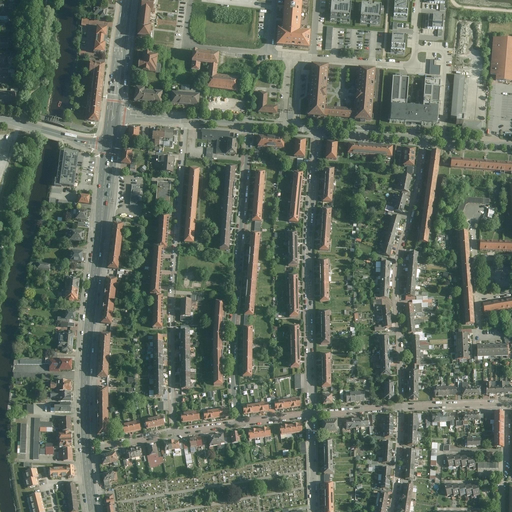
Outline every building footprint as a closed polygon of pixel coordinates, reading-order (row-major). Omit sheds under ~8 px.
[(155,13),(156,0),(143,0),(140,38),(152,39),(153,27),(152,27),(153,13),(155,13)] [(285,0),(284,28),(280,28),(278,46),(311,48),(312,31),(302,31),(304,0),(285,0)] [(409,1),(394,0),(393,18),(407,19),(409,1)] [(8,1),(0,1),(0,16),(8,16),(8,1)] [(350,3),(330,2),(329,19),(348,20),(350,3)] [(380,6),(360,4),(359,21),(379,23),(380,6)] [(108,20),(109,9),(94,8),(94,16),(100,17),(99,19),(108,20)] [(424,29),(442,31),(443,16),(425,15),(424,29)] [(106,57),(109,31),(98,30),(97,39),(95,39),(94,44),(96,44),(95,56),(106,57)] [(406,36),(391,35),(390,52),(404,54),(406,36)] [(511,81),(511,37),(493,36),(490,75),(495,75),(495,80),(509,82),(511,81)] [(8,38),(0,38),(0,48),(8,49),(8,38)] [(208,89),(239,92),(240,79),(218,77),(220,56),(195,53),(193,71),(200,72),(201,65),(210,66),(208,89)] [(3,55),(0,55),(0,68),(8,68),(8,57),(8,55),(3,55)] [(157,67),(158,57),(143,56),(142,63),(139,63),(138,73),(159,75),(160,67),(157,67)] [(435,59),(431,59),(430,74),(440,75),(440,65),(434,65),(435,59)] [(106,65),(91,63),(90,75),(95,76),(104,77),(106,65)] [(312,65),(308,116),(324,117),(324,116),(355,118),(355,119),(371,121),(375,70),(359,69),(356,110),(325,108),(328,66),(312,65)] [(8,74),(0,73),(0,84),(11,84),(10,74),(8,74)] [(464,76),(453,75),(450,117),(454,117),(454,124),(462,124),(461,130),(480,131),(481,123),(462,121),(464,76)] [(102,94),(104,77),(95,76),(92,93),(102,94)] [(400,77),(391,76),(388,125),(437,129),(441,80),(423,80),(421,109),(408,108),(409,77),(400,77)] [(11,91),(0,91),(0,102),(16,102),(15,92),(15,91),(11,91)] [(161,107),(162,95),(154,95),(144,94),(144,92),(137,91),(135,104),(161,107)] [(102,94),(92,93),(91,110),(101,111),(102,94)] [(200,107),(201,95),(173,93),(172,105),(200,107)] [(269,93),(261,93),(259,113),(278,114),(279,106),(268,105),(269,93)] [(101,111),(91,110),(90,117),(86,116),(86,123),(99,124),(101,111)] [(137,141),(138,128),(129,127),(128,141),(137,141)] [(155,133),(152,133),(151,141),(153,141),(153,145),(159,146),(160,140),(163,140),(163,130),(155,129),(155,133)] [(230,132),(201,129),(201,132),(202,132),(201,139),(217,140),(216,154),(228,155),(229,138),(230,132)] [(173,131),(163,130),(163,140),(173,141),(173,131)] [(270,147),(271,137),(258,135),(257,146),(270,147)] [(285,138),(271,137),(270,147),(284,148),(285,138)] [(239,138),(229,138),(228,155),(238,156),(239,138)] [(306,140),(296,139),(294,157),(304,158),(306,140)] [(327,159),(336,160),(337,143),(328,143),(327,159)] [(362,145),(347,144),(346,154),(361,155),(362,145)] [(377,146),(362,145),(361,155),(376,156),(377,146)] [(391,157),(392,148),(377,146),(376,156),(391,157)] [(415,148),(403,148),(402,166),(407,166),(406,174),(412,174),(415,148)] [(130,164),(131,151),(122,150),(121,163),(130,164)] [(437,175),(440,153),(431,152),(428,174),(437,175)] [(83,158),(58,154),(54,186),(78,190),(83,158)] [(159,172),(172,173),(173,158),(156,157),(155,165),(160,165),(159,172)] [(474,160),(451,158),(450,167),(473,169),(474,160)] [(497,162),(474,160),(473,169),(496,171),(497,162)] [(511,163),(497,162),(496,171),(511,172),(511,163)] [(225,167),(224,176),(234,177),(235,168),(225,167)] [(199,180),(199,169),(189,169),(188,179),(199,180)] [(333,178),(334,170),(323,169),(323,177),(333,178)] [(265,172),(255,171),(255,180),(264,180),(265,172)] [(302,182),(303,174),(293,173),(293,181),(302,182)] [(411,176),(397,174),(396,179),(400,180),(400,183),(409,184),(411,176)] [(434,198),(437,175),(428,174),(424,197),(434,198)] [(224,184),(234,185),(234,177),(224,176),(224,184)] [(323,177),(322,185),(332,186),(333,178),(323,177)] [(187,190),(198,191),(199,180),(188,179),(187,190)] [(255,180),(254,188),(263,189),(264,180),(255,180)] [(302,182),(293,181),(292,189),(301,190),(302,182)] [(156,199),(156,205),(169,206),(169,200),(171,184),(157,182),(156,199)] [(409,184),(400,183),(399,186),(395,185),(394,190),(408,192),(409,184)] [(234,185),(224,184),(223,192),(233,193),(234,185)] [(137,206),(139,186),(131,185),(130,205),(137,206)] [(332,194),(332,186),(322,185),(322,194),(332,194)] [(263,189),(254,188),(253,196),(263,197),(263,189)] [(300,198),(301,190),(292,189),(291,197),(300,198)] [(197,201),(198,191),(187,190),(186,200),(197,201)] [(222,201),(232,201),(233,193),(223,192),(222,201)] [(332,194),(322,194),(321,202),(331,202),(332,194)] [(396,199),(395,203),(404,205),(406,197),(395,194),(394,198),(396,199)] [(89,205),(90,196),(80,195),(79,199),(78,199),(77,203),(89,205)] [(253,196),(253,205),(262,206),(263,197),(253,196)] [(300,198),(291,197),(290,205),(300,206),(300,198)] [(431,221),(434,198),(424,197),(421,220),(431,221)] [(489,199),(463,197),(456,211),(462,214),(466,205),(469,203),(488,205),(489,199)] [(185,211),(196,212),(197,201),(186,200),(185,211)] [(232,201),(222,201),(222,208),(232,209),(232,201)] [(404,205),(395,203),(393,208),(386,206),(385,211),(393,214),(394,211),(402,213),(404,205)] [(262,206),(253,205),(252,212),(261,213),(262,206)] [(299,215),(300,206),(290,205),(289,214),(299,215)] [(221,217),(231,218),(232,209),(222,208),(221,217)] [(330,218),(331,210),(320,209),(320,217),(330,218)] [(87,221),(88,211),(77,210),(76,216),(73,215),(73,220),(87,221)] [(195,222),(196,212),(185,211),(184,221),(195,222)] [(251,221),(255,222),(261,222),(261,213),(252,212),(251,221)] [(298,223),(299,215),(289,214),(288,222),(298,223)] [(157,223),(168,224),(168,216),(158,215),(157,223)] [(231,218),(221,217),(220,226),(230,227),(231,218)] [(330,226),(330,218),(320,217),(319,226),(330,226)] [(427,244),(431,221),(421,220),(418,242),(427,244)] [(184,232),(194,233),(195,222),(184,221),(184,232)] [(168,224),(157,223),(157,231),(167,232),(168,224)] [(111,232),(122,233),(123,225),(112,224),(111,232)] [(220,234),(230,234),(230,227),(220,226),(220,234)] [(329,235),(330,226),(319,226),(319,234),(329,235)] [(83,243),(84,233),(71,231),(70,237),(69,236),(68,241),(83,243)] [(167,241),(167,232),(157,231),(156,240),(167,241)] [(109,246),(120,247),(122,233),(111,232),(109,246)] [(194,243),(194,233),(184,232),(183,243),(194,243)] [(458,233),(460,258),(469,258),(467,232),(458,233)] [(250,233),(250,241),(259,242),(260,233),(254,233),(250,233)] [(297,242),(297,233),(287,233),(287,242),(297,242)] [(230,234),(220,234),(219,241),(229,242),(230,234)] [(328,243),(329,235),(319,234),(318,242),(328,243)] [(167,241),(156,240),(155,247),(163,248),(166,248),(167,241)] [(218,249),(229,250),(229,242),(219,241),(218,249)] [(259,242),(250,241),(249,250),(258,250),(259,242)] [(328,251),(328,243),(318,242),(317,250),(328,251)] [(502,252),(503,242),(479,242),(479,251),(502,252)] [(511,242),(503,242),(502,252),(511,251),(511,242)] [(119,261),(120,247),(109,246),(108,260),(119,261)] [(155,247),(152,247),(151,255),(163,256),(163,248),(155,247)] [(249,250),(248,258),(258,259),(258,250),(249,250)] [(297,258),(297,250),(288,250),(288,258),(297,258)] [(82,263),(83,252),(71,251),(70,257),(68,257),(67,261),(82,263)] [(163,256),(151,255),(150,263),(162,264),(163,256)] [(258,259),(248,258),(248,266),(257,267),(258,259)] [(297,258),(288,258),(288,267),(298,266),(297,258)] [(461,279),(471,278),(469,258),(460,258),(461,279)] [(118,270),(119,261),(108,260),(107,268),(118,270)] [(317,269),(328,269),(328,261),(317,261),(317,269)] [(162,264),(150,263),(150,271),(161,272),(162,264)] [(248,266),(247,274),(257,274),(257,267),(248,266)] [(317,269),(317,277),(328,277),(328,269),(317,269)] [(161,272),(150,271),(149,280),(161,280),(161,272)] [(257,274),(247,274),(246,282),(256,283),(257,274)] [(288,284),(298,284),(298,275),(288,276),(288,284)] [(328,285),(328,277),(317,277),(317,285),(328,285)] [(67,278),(66,289),(79,291),(80,279),(67,278)] [(471,278),(461,279),(463,303),(472,302),(471,278)] [(116,289),(117,280),(106,279),(104,288),(116,289)] [(161,280),(149,280),(149,287),(160,288),(161,280)] [(246,282),(246,291),(255,291),(256,283),(246,282)] [(298,284),(288,284),(288,292),(298,292),(298,284)] [(317,285),(317,294),(328,293),(328,285),(317,285)] [(148,296),(152,296),(159,296),(160,288),(149,287),(148,296)] [(104,288),(103,302),(114,303),(116,289),(104,288)] [(79,291),(66,289),(65,300),(77,302),(79,291)] [(255,291),(246,291),(245,299),(254,300),(255,291)] [(298,300),(298,292),(288,292),(289,300),(298,300)] [(329,302),(328,293),(317,294),(317,302),(329,302)] [(162,305),(162,296),(159,296),(152,296),(151,304),(162,305)] [(180,300),(179,306),(190,306),(196,307),(196,302),(203,302),(203,296),(190,296),(190,301),(180,300)] [(245,299),(244,307),(254,308),(254,300),(245,299)] [(298,300),(289,300),(289,309),(298,309),(298,300)] [(103,302),(101,315),(113,316),(114,303),(103,302)] [(474,324),(472,302),(463,303),(464,325),(474,324)] [(507,311),(505,302),(482,305),(484,314),(507,311)] [(214,303),(213,311),(224,311),(224,304),(214,303)] [(151,304),(151,315),(162,315),(162,305),(151,304)] [(190,306),(179,306),(179,318),(180,318),(180,322),(191,322),(191,318),(190,318),(190,306)] [(254,308),(244,307),(243,316),(244,316),(250,317),(253,317),(254,308)] [(299,318),(298,309),(289,309),(289,318),(299,318)] [(75,322),(77,313),(66,311),(65,320),(75,322)] [(213,319),(223,320),(224,311),(213,311),(213,319)] [(329,321),(329,312),(318,312),(318,321),(329,321)] [(100,324),(112,325),(113,316),(101,315),(100,324)] [(223,320),(213,319),(212,327),(223,328),(223,320)] [(390,321),(381,322),(381,325),(374,326),(374,331),(384,330),(384,328),(391,328),(390,321)] [(212,336),(222,337),(223,328),(212,327),(212,336)] [(243,327),(243,336),(252,336),(252,327),(249,327),(243,327)] [(289,335),(299,335),(299,327),(289,327),(289,335)] [(329,328),(318,328),(318,337),(329,336),(329,328)] [(59,335),(58,343),(73,344),(74,334),(63,333),(63,336),(59,335)] [(110,346),(110,335),(100,334),(99,345),(110,346)] [(222,337),(212,336),(211,346),(222,346),(222,337)] [(243,336),(243,344),(252,344),(252,336),(243,336)] [(329,336),(318,337),(318,345),(329,345),(329,336)] [(290,351),(300,351),(299,342),(290,342),(290,351)] [(72,354),(73,344),(58,343),(58,349),(62,349),(62,353),(72,354)] [(109,358),(110,346),(99,345),(98,357),(109,358)] [(300,360),(300,351),(290,351),(290,360),(300,360)] [(242,352),(242,360),(252,361),(252,352),(242,352)] [(222,353),(211,353),(212,362),(222,362),(222,353)] [(330,363),(330,355),(321,355),(321,363),(330,363)] [(108,370),(109,358),(98,357),(97,369),(108,370)] [(72,372),(72,361),(60,361),(60,359),(50,359),(49,365),(49,372),(60,372),(72,372)] [(252,361),(242,360),(242,369),(252,369),(252,361)] [(300,369),(300,360),(290,360),(290,369),(300,369)] [(212,371),(222,370),(222,362),(212,362),(212,371)] [(321,363),(321,371),(330,371),(330,363),(321,363)] [(107,378),(108,370),(97,369),(96,378),(107,378)] [(252,369),(242,369),(242,378),(251,378),(252,369)] [(222,370),(212,371),(212,379),(222,378),(222,370)] [(330,379),(330,371),(321,371),(321,379),(330,379)] [(212,387),(222,386),(222,378),(212,379),(212,387)] [(330,379),(321,379),(321,387),(330,387),(330,379)] [(71,392),(71,382),(59,382),(59,383),(56,383),(51,383),(50,390),(55,390),(55,392),(71,392)] [(386,383),(383,383),(383,392),(393,391),(393,383),(390,383),(389,383),(388,382),(387,382),(386,383)] [(97,400),(108,400),(108,389),(97,389),(97,400)] [(393,391),(383,392),(383,400),(386,400),(387,401),(389,401),(390,400),(393,400),(393,391)] [(418,392),(408,392),(408,400),(411,400),(412,401),(413,401),(414,400),(418,400),(418,392)] [(71,403),(71,393),(51,393),(51,399),(61,398),(60,403),(71,403)] [(363,403),(363,393),(353,394),(354,403),(363,403)] [(354,403),(353,394),(344,395),(345,404),(354,403)] [(330,397),(321,397),(321,407),(331,407),(330,397)] [(97,412),(108,412),(108,400),(97,400),(97,412)] [(71,405),(51,405),(51,409),(54,409),(54,414),(71,414),(71,405)] [(97,424),(107,424),(108,412),(97,412),(97,424)] [(468,421),(468,412),(458,412),(458,421),(457,421),(457,426),(462,426),(462,425),(469,425),(468,421)] [(504,412),(495,412),(495,424),(504,424),(504,412)] [(164,426),(162,417),(156,419),(158,428),(164,426)] [(362,428),(361,417),(353,418),(354,428),(362,428)] [(338,418),(323,419),(323,431),(338,431),(338,418)] [(354,428),(353,418),(346,418),(347,429),(354,428)] [(156,419),(150,420),(152,429),(158,428),(156,419)] [(152,429),(150,420),(144,421),(146,430),(152,429)] [(108,436),(107,424),(97,424),(97,436),(108,436)] [(504,424),(495,424),(495,435),(504,435),(504,424)] [(240,431),(231,432),(232,437),(232,443),(242,442),(241,440),(243,440),(242,432),(241,432),(240,431)] [(217,434),(218,445),(226,444),(224,432),(220,433),(220,434),(217,434)] [(59,433),(59,442),(72,441),(71,434),(69,434),(69,433),(62,433),(59,433)] [(218,445),(217,434),(215,435),(215,434),(209,434),(210,446),(218,445)] [(504,435),(495,435),(494,447),(504,448),(504,435)] [(419,438),(408,437),(408,445),(417,445),(417,442),(419,442),(419,438)] [(481,438),(467,438),(468,448),(477,447),(477,446),(481,446),(481,438)] [(180,439),(172,440),(173,450),(181,449),(180,439)] [(323,439),(323,448),(333,448),(332,439),(323,439)] [(173,450),(172,440),(165,441),(166,451),(173,450)] [(72,441),(59,442),(60,450),(70,449),(70,447),(72,447),(72,441)] [(393,449),(393,442),(382,441),(382,445),(384,445),(384,448),(393,449)] [(147,444),(149,455),(158,453),(156,443),(147,444)] [(133,448),(135,458),(142,456),(140,447),(133,448)] [(135,458),(133,448),(127,450),(128,459),(135,458)] [(116,453),(108,455),(110,463),(118,462),(116,453)] [(158,453),(149,455),(147,456),(149,466),(164,463),(163,457),(159,458),(158,453)] [(453,455),(450,455),(450,454),(446,455),(449,467),(454,466),(454,469),(457,468),(453,455)] [(108,455),(101,456),(103,465),(110,463),(108,455)] [(333,455),(324,456),(324,464),(333,464),(333,455)] [(453,455),(457,468),(461,467),(461,468),(463,468),(463,467),(460,456),(460,455),(457,455),(453,455)] [(467,456),(467,455),(464,456),(463,455),(460,456),(463,467),(467,466),(468,469),(470,469),(470,467),(467,456)] [(470,455),(467,456),(470,467),(474,466),(474,469),(477,468),(476,465),(474,455),(470,456),(470,455)] [(378,468),(378,461),(372,461),(372,460),(369,460),(368,471),(372,471),(372,468),(378,468)] [(333,464),(324,464),(324,473),(333,473),(333,464)] [(407,464),(406,471),(415,472),(416,465),(407,464)] [(68,477),(67,468),(50,469),(51,478),(64,477),(68,477)] [(37,469),(26,472),(28,480),(37,478),(39,477),(37,469)] [(113,471),(103,473),(105,488),(110,488),(109,481),(115,480),(113,471)] [(415,472),(406,471),(406,479),(415,479),(415,477),(415,472)] [(39,486),(37,478),(28,480),(26,480),(28,488),(39,486)] [(324,482),(324,493),(334,493),(334,481),(324,482)] [(390,489),(390,482),(382,481),(378,481),(378,488),(390,489)] [(65,488),(65,491),(76,489),(75,482),(65,483),(66,488),(65,488)] [(448,483),(444,484),(447,496),(452,495),(453,498),(455,497),(454,496),(452,484),(451,484),(449,484),(448,483)] [(455,483),(452,484),(454,496),(458,495),(459,498),(461,497),(461,496),(458,484),(455,484),(455,483)] [(462,484),(458,484),(461,496),(465,495),(466,498),(468,497),(468,496),(465,484),(462,485),(462,484)] [(474,496),(472,484),(468,485),(468,484),(466,484),(465,484),(468,496),(471,495),(472,498),(475,497),(474,496)] [(475,484),(472,484),(474,496),(478,495),(479,498),(482,498),(478,484),(475,485),(475,484)] [(67,493),(67,498),(77,497),(76,489),(65,491),(65,493),(67,493)] [(404,491),(403,498),(412,499),(413,492),(404,491)] [(30,496),(31,503),(42,500),(41,494),(30,496)] [(113,494),(105,495),(107,511),(114,511),(113,504),(114,504),(113,494)] [(78,504),(77,497),(67,498),(68,503),(66,503),(66,506),(78,504)] [(31,503),(33,509),(44,507),(42,500),(31,503)] [(334,500),(324,500),(325,508),(334,507),(334,500)]
